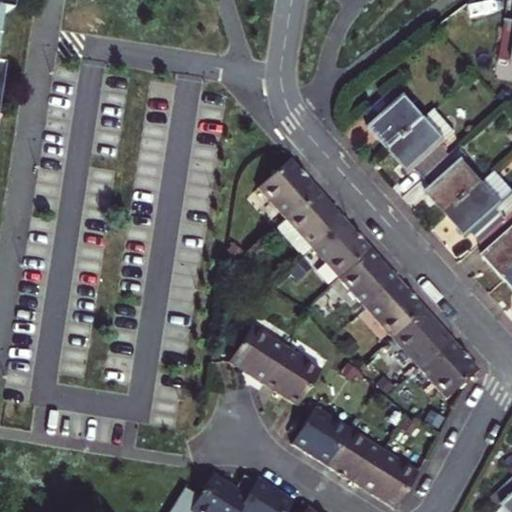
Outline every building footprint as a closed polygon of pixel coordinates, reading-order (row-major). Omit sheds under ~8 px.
[(511,61),(511,23),(506,22),(500,60),(511,61)] [(366,131),(386,154),(425,121),(405,98),(401,101),(392,91),(364,115),(373,125),(366,131)] [(416,171),(422,178),(447,156),(439,147),(454,134),(435,112),(425,121),(386,154),(408,179),(416,171)] [(425,194),(444,216),(481,184),(462,162),(466,158),(458,148),(447,156),(422,178),(431,189),(425,194)] [(317,192),(289,161),(257,190),(286,222),(317,192)] [(511,194),(494,174),(481,184),(444,216),(465,241),(471,236),(478,244),(511,215),(511,194)] [(317,192),(286,222),(311,250),(343,220),(317,192)] [(481,258),(500,280),(511,270),(511,215),(478,244),(486,254),(481,258)] [(372,251),(343,220),(311,250),(339,281),(372,251)] [(372,251),(339,281),(366,310),(398,280),(372,251)] [(297,265),(288,273),(296,282),(305,274),(297,265)] [(511,270),(500,280),(511,294),(511,270)] [(393,340),(426,310),(398,280),(366,310),(393,340)] [(453,339),(426,310),(393,340),(420,370),(453,339)] [(251,387),(259,392),(283,354),(247,332),(224,370),(251,387)] [(352,357),(360,348),(349,338),(341,346),(352,357)] [(481,369),(453,339),(420,370),(447,398),(471,379),(481,369)] [(317,373),(283,354),(259,392),(289,409),(295,412),(317,373)] [(386,395),(394,387),(383,377),(375,385),(386,395)] [(324,467),(347,430),(313,408),(309,414),(290,446),(324,467)] [(444,419),(430,410),(423,422),(436,431),(444,419)] [(359,489),(381,451),(347,430),(324,467),(359,489)] [(416,472),(381,451),(359,489),(394,510),(415,473),(416,472)] [(490,511),(511,511),(511,478),(483,504),(490,511)] [(209,482),(198,502),(190,511),(240,511),(245,504),(209,482)] [(286,511),(289,509),(256,487),(245,504),(240,511),(286,511)]
